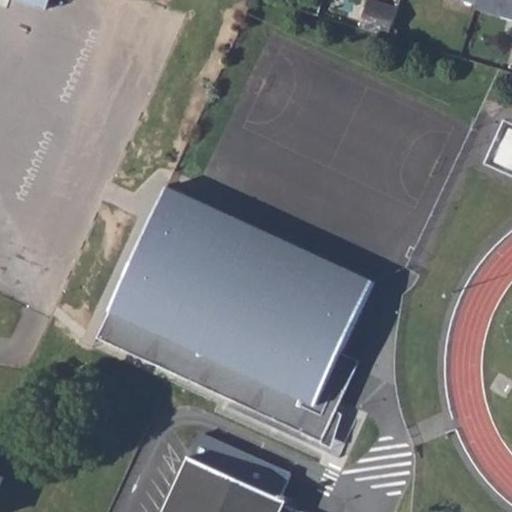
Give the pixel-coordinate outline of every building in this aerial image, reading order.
[(382,0),(368,0),(361,25),(390,34),(399,5),(382,0)] [(511,0),(477,0),(475,7),(474,13),(511,24),(511,0)] [(383,280),(168,181),(96,335),(324,441),(362,359),(349,352),(383,280)] [(165,511),(301,511),(284,504),(287,499),(281,496),(291,473),(200,430),(189,453),(192,454),(165,511)] [(0,454),(0,479),(8,458),(0,454)]
